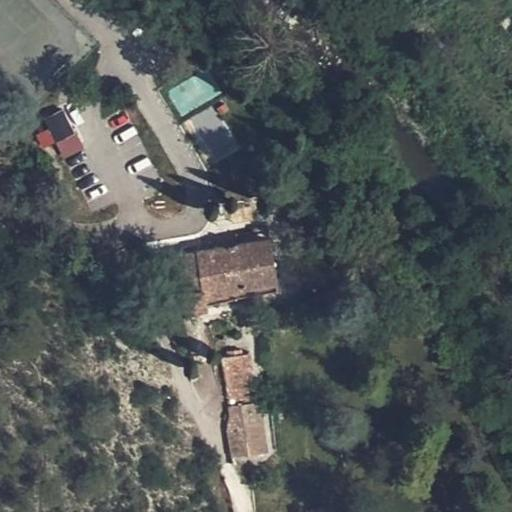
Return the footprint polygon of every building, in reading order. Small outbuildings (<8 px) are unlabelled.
[(206,70),(166,88),(177,114),(217,97),(206,70)] [(214,106),(190,118),(212,162),(236,150),(214,106)] [(43,118),(51,136),(62,159),(83,149),(64,108),(43,118)] [(178,248),(192,321),(305,290),(291,230),(262,236),(263,246),(232,253),(229,238),(178,248)] [(227,413),(231,432),(255,427),(266,425),(253,353),(220,360),(230,411),(227,413)] [(255,427),(261,454),(271,452),(266,425),(255,427)] [(255,427),(231,432),(236,458),(261,454),(255,427)]
